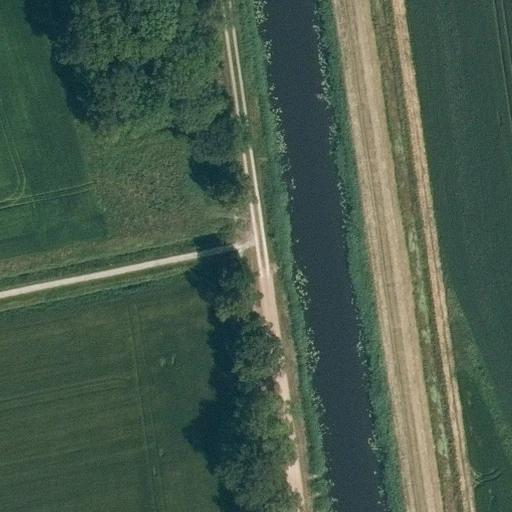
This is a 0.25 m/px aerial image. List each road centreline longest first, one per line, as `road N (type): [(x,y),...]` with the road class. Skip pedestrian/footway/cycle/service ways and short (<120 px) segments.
road 1 (track): [(336,0),(414,511)]
road 2 (track): [(297,511),(257,243)]
road 3 (track): [(257,243),(223,0)]
